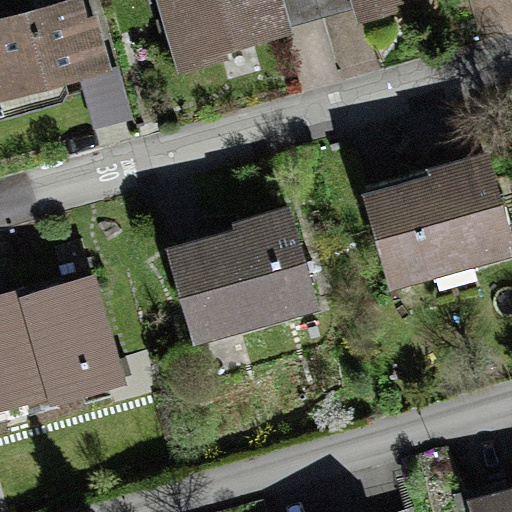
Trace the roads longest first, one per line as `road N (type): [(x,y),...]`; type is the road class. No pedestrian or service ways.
road 1 (residential): [(0,202),(511,61)]
road 2 (residential): [(511,404),(135,511)]
